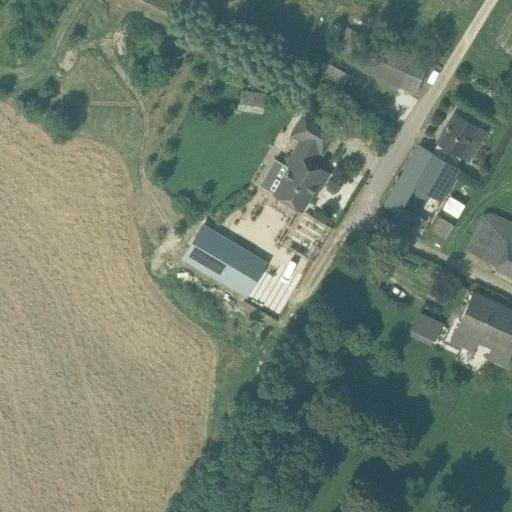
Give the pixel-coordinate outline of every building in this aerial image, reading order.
[(356,58),(367,36),(348,28),(338,50),(356,58)] [(429,63),(411,55),(376,40),(362,71),(415,95),(429,63)] [(329,64),(318,85),(338,95),(348,74),(329,64)] [(268,111),(269,90),(243,89),(242,111),(268,111)] [(323,153),(336,130),(305,112),(292,135),(301,140),(287,164),(290,166),(274,194),(302,210),(316,186),(320,188),(329,173),(306,160),(313,147),(323,153)] [(478,127),(472,124),(455,114),(432,153),(420,145),(385,205),(398,212),(391,223),(421,242),(425,236),(437,215),(463,171),(455,167),(462,156),(468,160),(476,147),(468,143),(478,127)] [(451,197),(446,211),(462,216),(467,203),(451,197)] [(511,222),(504,218),(491,214),(482,216),(466,251),(497,266),(495,269),(511,276),(511,222)] [(246,293),(262,267),(216,240),(219,235),(204,226),(185,257),(246,293)] [(511,368),(511,309),(474,291),(451,341),(475,352),(480,340),(494,346),(489,358),(511,368)] [(410,348),(425,356),(436,334),(421,326),(410,348)]
